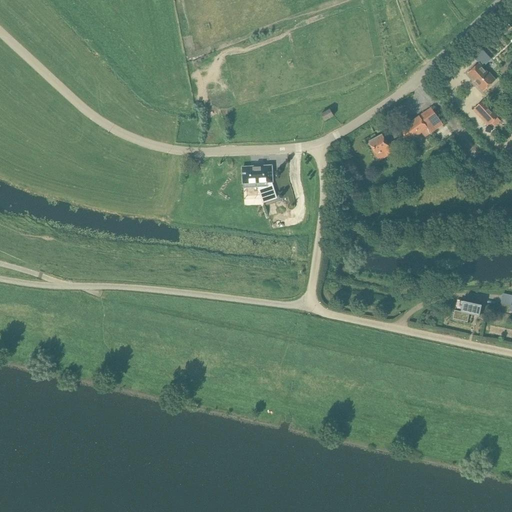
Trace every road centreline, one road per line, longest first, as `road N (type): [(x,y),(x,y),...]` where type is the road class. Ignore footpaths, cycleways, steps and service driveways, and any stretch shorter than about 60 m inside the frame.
road 1 (unclassified): [(317,146),(195,151),(146,143),(94,116),(0,31)]
road 2 (unclassified): [(308,307),(0,279)]
road 3 (unclassified): [(317,146),(407,86),(498,0)]
road 4 (unclassified): [(511,353),(308,307)]
road 5 (unclassified): [(308,307),(323,198),(317,146)]
